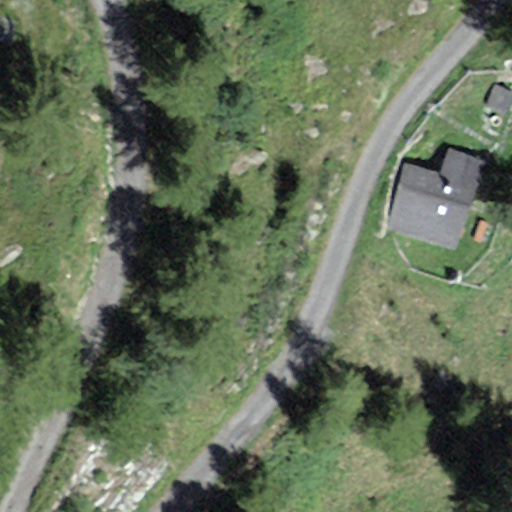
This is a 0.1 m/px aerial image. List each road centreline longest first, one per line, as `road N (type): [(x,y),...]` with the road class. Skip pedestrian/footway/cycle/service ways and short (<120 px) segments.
road 1 (track): [(490,0),(389,150),(289,392),(181,511)]
road 2 (track): [(22,511),(163,175),(140,0)]
